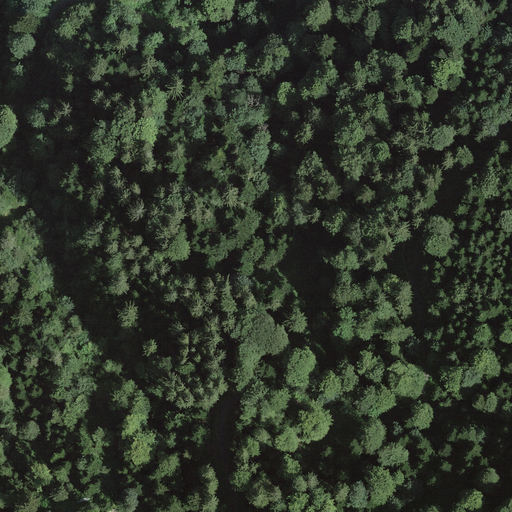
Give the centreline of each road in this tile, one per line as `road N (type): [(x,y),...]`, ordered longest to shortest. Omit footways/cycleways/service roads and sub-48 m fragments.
road 1 (track): [(415,294),(428,376),(405,411),(364,423),(273,392),(231,401),(220,422),(231,511)]
road 2 (track): [(295,0),(281,43),(250,57),(111,0)]
road 3 (track): [(511,129),(429,220),(415,294)]
road 4 (track): [(511,4),(429,157)]
road 5 (track): [(75,0),(52,17),(37,83),(19,103),(0,108)]
